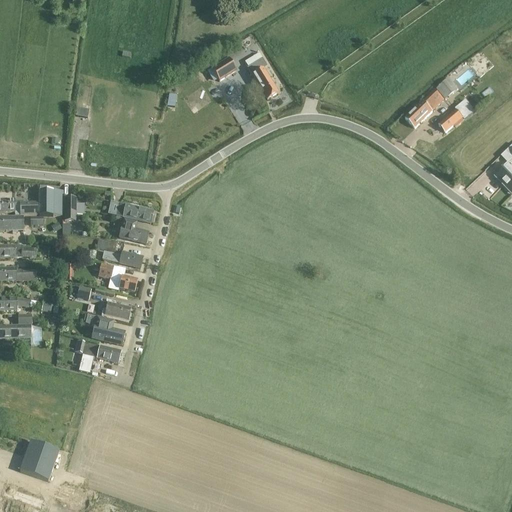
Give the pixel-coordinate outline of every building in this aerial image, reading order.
[(219,83),(237,73),(228,59),(211,70),(219,83)] [(262,60),(247,69),(252,76),(267,101),(278,94),(263,70),(267,68),(262,60)] [(212,85),(206,76),(189,88),(195,96),(212,85)] [(436,90),(445,101),(458,90),(449,79),(436,90)] [(405,120),(414,129),(432,112),(444,101),(434,90),(422,102),(423,102),(405,120)] [(173,108),(176,96),(168,94),(166,106),(173,108)] [(438,126),(445,134),(463,119),(464,121),(474,112),(466,102),(438,126)] [(88,119),(89,111),(81,109),(79,118),(88,119)] [(495,177),(511,194),(511,151),(509,154),(511,158),(511,163),(509,166),(508,165),(495,177)] [(38,217),(63,218),(63,192),(38,192),(38,203),(19,204),(19,205),(15,205),(14,201),(0,201),(0,213),(15,213),(15,217),(19,217),(38,217)] [(64,213),(77,215),(77,199),(64,199),(64,213)] [(123,219),(150,225),(153,213),(126,207),(126,206),(118,204),(115,217),(123,219)] [(77,215),(64,213),(64,223),(77,223),(77,215)] [(23,219),(0,219),(0,232),(23,232),(23,219)] [(43,219),(30,219),(30,227),(43,227),(43,219)] [(119,239),(146,246),(149,234),(135,231),(137,223),(123,220),(119,239)] [(117,244),(98,241),(96,251),(115,254),(117,244)] [(36,248),(15,248),(15,247),(0,247),(0,259),(15,260),(22,259),(22,258),(30,258),(30,260),(36,260),(36,248)] [(121,258),(106,254),(104,254),(102,261),(120,265),(140,270),(143,259),(122,254),(121,258)] [(118,290),(135,294),(138,282),(121,278),(122,276),(113,273),(114,268),(100,265),(98,278),(110,281),(107,290),(118,293),(118,290)] [(0,270),(0,282),(36,282),(35,272),(26,272),(26,271),(15,271),(15,270),(0,270)] [(91,291),(79,288),(76,299),(88,302),(91,291)] [(57,307),(62,300),(55,295),(50,302),(57,307)] [(0,299),(0,312),(17,312),(16,308),(30,310),(31,301),(16,299),(0,299)] [(109,318),(128,322),(131,310),(107,304),(104,316),(109,318)] [(31,327),(31,316),(18,317),(18,327),(31,327)] [(92,340),(122,348),(124,333),(113,331),(115,323),(88,317),(87,322),(86,325),(95,328),(92,340)] [(30,340),(30,347),(42,347),(41,327),(29,327),(18,328),(0,328),(0,340),(17,340),(30,340)] [(97,360),(118,365),(121,353),(78,343),(75,354),(83,356),(82,357),(97,360)] [(10,348),(10,356),(16,356),(16,355),(18,355),(17,349),(15,349),(15,348),(10,348)] [(31,443),(20,473),(48,483),(59,453),(31,443)] [(5,487),(0,503),(0,511),(40,511),(45,499),(5,487)] [(97,497),(92,511),(124,511),(126,506),(97,497)]
